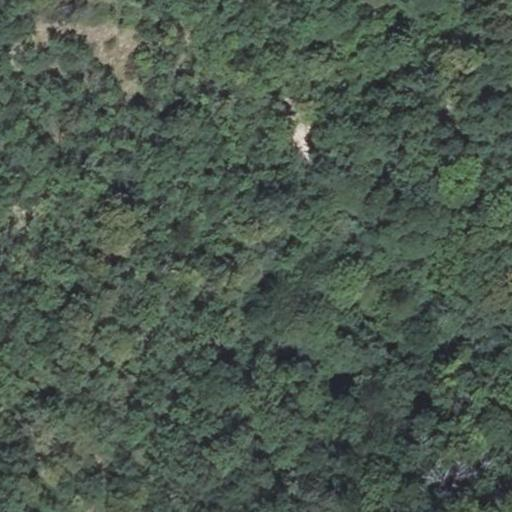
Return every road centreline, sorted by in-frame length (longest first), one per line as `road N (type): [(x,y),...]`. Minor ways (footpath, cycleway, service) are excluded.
road 1 (track): [(0,438),(164,336),(254,250)]
road 2 (track): [(511,41),(435,46),(301,199)]
road 3 (track): [(254,250),(317,511)]
